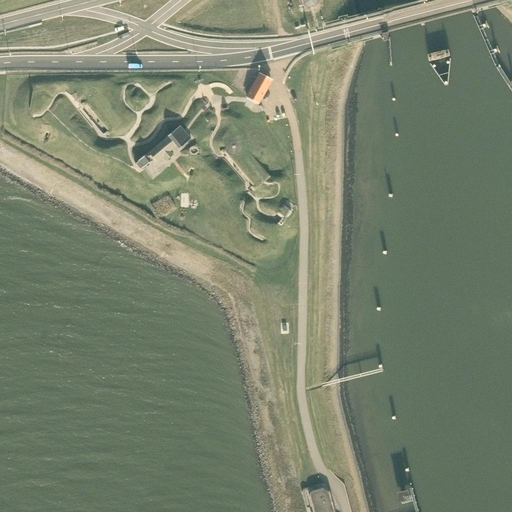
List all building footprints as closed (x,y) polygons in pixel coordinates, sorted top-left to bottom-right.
[(435,0),(432,0),(415,5),(420,24),(440,19),(435,0)] [(390,39),(389,33),(381,35),(383,41),(390,39)] [(263,93),(270,82),(256,75),(244,97),(257,104),(263,93)] [(105,91),(88,108),(115,136),(133,119),(105,91)] [(166,136),(167,136),(157,144),(144,155),(136,161),(137,162),(138,161),(143,166),(141,167),(142,168),(149,161),(148,160),(151,157),(156,162),(162,157),(165,160),(171,155),(168,151),(175,146),(177,149),(189,139),(178,126),(166,136)] [(236,138),(221,151),(254,189),(269,176),(236,138)] [(294,206),(283,199),(273,212),(278,215),(284,220),(294,206)] [(324,484),(300,490),(306,511),(334,511),(331,511),(324,484)] [(410,499),(408,490),(397,493),(399,502),(410,499)]
